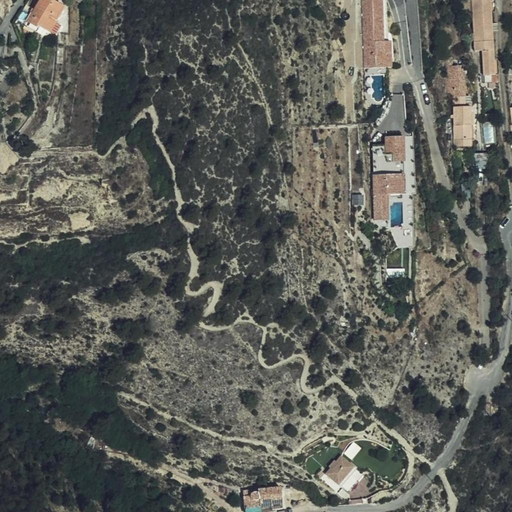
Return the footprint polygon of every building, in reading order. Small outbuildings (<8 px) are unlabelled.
[(54,19),(63,6),(52,0),(41,0),(27,21),(38,28),(39,26),(50,32),(57,21),(54,19)] [(368,0),(369,68),(381,68),(381,74),(388,74),(388,67),(387,41),(386,0),(368,0)] [(477,0),(473,0),(474,4),(476,38),(484,38),(486,63),(496,62),(493,40),(486,41),(482,12),(479,12),(477,0)] [(477,0),(479,12),(482,12),(486,41),(493,40),(496,62),(496,67),(499,67),(494,0),(477,0)] [(395,41),(387,41),(388,67),(395,67),(395,41)] [(493,67),(496,67),(496,62),(486,63),(487,75),(493,75),(493,67)] [(464,76),(463,65),(448,66),(448,78),(452,77),(464,76)] [(457,104),(458,124),(472,124),(471,107),(466,107),(465,95),(464,76),(452,77),(453,96),(454,105),(457,104)] [(458,124),(455,124),(456,138),(472,137),(472,124),(458,124)] [(376,175),(377,220),(390,220),(389,195),(404,194),(404,174),(407,174),(406,161),(402,161),(402,153),(406,153),(406,136),(389,137),(389,175),(376,175)] [(472,137),(456,138),(457,146),(473,145),(472,137)] [(354,441),(346,452),(352,458),(361,447),(354,441)] [(313,470),(317,473),(327,462),(329,462),(334,457),(333,456),(329,459),(323,462),(313,470)] [(327,462),(317,473),(340,494),(356,477),(345,468),(341,473),(337,470),(342,464),(334,457),(329,462),(327,462)] [(341,473),(345,468),(342,464),(337,470),(341,473)] [(276,509),(274,488),(252,491),(252,495),(250,495),(250,492),(248,491),(245,492),(244,493),(243,496),(237,497),(238,511),(264,511),(276,509)]
